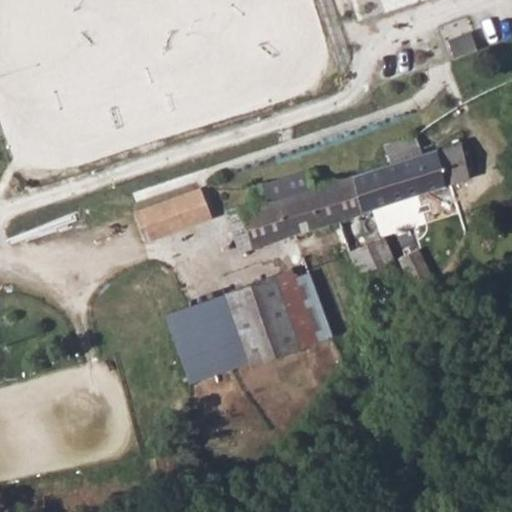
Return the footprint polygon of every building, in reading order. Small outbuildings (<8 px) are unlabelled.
[(227,216),(242,253),(394,205),(466,182),(468,176),(480,171),(471,140),(418,156),(413,140),(382,148),(386,164),(311,188),(305,173),(246,191),(251,208),(227,216)] [(206,189),(139,202),(145,234),(213,221),(206,189)] [(385,239),(351,255),(370,295),(387,286),(379,272),(395,263),(385,239)] [(420,251),(400,261),(416,289),(421,288),(426,296),(433,294),(434,289),(431,283),(434,278),(420,251)] [(295,272),(228,294),(253,366),(321,343),(295,272)] [(228,294),(195,306),(219,378),(253,366),(228,294)]
